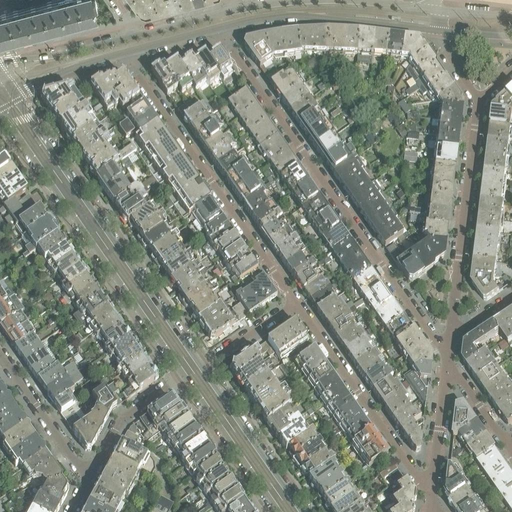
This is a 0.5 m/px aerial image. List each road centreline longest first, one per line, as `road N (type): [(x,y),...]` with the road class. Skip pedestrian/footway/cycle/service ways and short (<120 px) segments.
road 1 (residential): [(447,358),(222,30)]
road 2 (secondary): [(193,373),(2,98)]
road 3 (residential): [(129,55),(294,303)]
road 4 (residential): [(479,99),(449,339)]
road 5 (residential): [(294,303),(430,499)]
road 6 (residential): [(222,30),(313,17),(437,31)]
road 7 (secondary): [(289,511),(193,373)]
road 8 (residential): [(93,475),(0,352)]
road 9 (residential): [(193,373),(117,422),(93,475)]
road 10 (residential): [(447,358),(430,499)]
road 11 (residential): [(135,35),(0,62)]
road 12 (residential): [(2,98),(65,70),(129,55)]
road 13 (residential): [(193,373),(294,303)]
